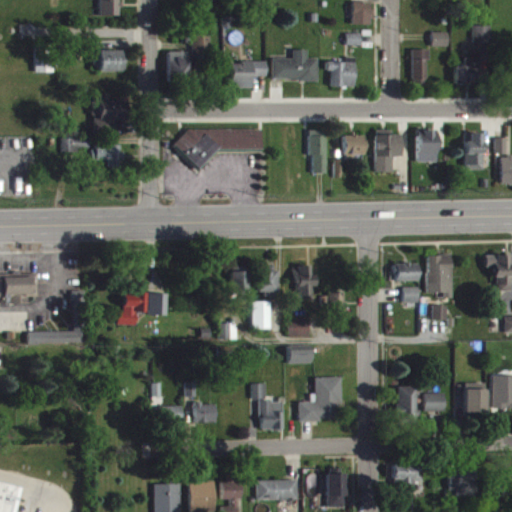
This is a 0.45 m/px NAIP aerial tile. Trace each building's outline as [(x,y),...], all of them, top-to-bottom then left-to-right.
[(120,24),(120,3),(101,3),(101,25),(120,24)] [(373,33),(373,11),(354,10),(353,33),(373,33)] [(492,34),(474,34),(474,52),(492,52),(492,34)] [(432,54),(448,55),(449,41),(433,40),(432,54)] [(212,42),(193,41),(192,67),(211,68),(212,42)] [(346,54),(361,54),(361,42),(347,42),(346,54)] [(318,89),(319,67),(308,67),(308,59),(294,58),(293,67),(273,67),(272,88),(318,89)] [(428,58),(413,58),(412,93),(427,93),(428,58)] [(126,80),(126,59),(96,59),(96,80),(126,80)] [(168,85),(189,86),(190,60),(169,60),(168,85)] [(456,92),(482,93),(482,67),(465,66),(465,75),(456,74),(456,92)] [(231,71),(232,97),(253,96),(253,85),(267,85),(267,70),(231,71)] [(326,79),(332,80),(331,94),(355,95),(355,71),(327,70),(326,79)] [(126,109),(111,109),(111,102),(98,102),(98,110),(91,110),(91,125),(94,125),(94,141),(120,141),(120,130),(126,130),(126,109)] [(262,138),(185,138),(186,147),(176,147),(176,165),(194,165),(194,169),(217,169),(217,158),(262,157),(262,138)] [(313,182),(326,182),(327,139),(309,139),(309,164),(313,164),(313,182)] [(436,171),(437,139),(417,139),(416,170),(436,171)] [(375,181),(393,181),(393,165),(400,165),(399,140),(374,141),(375,181)] [(465,179),(483,179),(482,141),(465,142),(465,179)] [(344,144),(344,168),(353,168),(353,164),(365,163),(364,144),(344,144)] [(89,160),(90,147),(63,146),(63,160),(89,160)] [(495,162),(507,162),(507,146),(495,146),(495,162)] [(123,154),(94,154),(94,175),(123,175),(123,154)] [(511,192),(511,164),(502,165),(501,192),(511,192)] [(453,307),(452,263),(427,264),(428,301),(444,301),(444,307),(453,307)] [(486,264),(486,276),(495,275),(495,300),(502,300),(503,324),(511,324),(511,277),(511,264),(486,264)] [(419,290),(419,272),(397,272),(396,290),(419,290)] [(310,275),(295,275),(296,304),(314,304),(314,283),(311,283),(310,275)] [(276,301),(276,279),(257,279),(257,300),(276,301)] [(248,280),(231,280),(232,303),(249,302),(248,280)] [(12,312),(29,312),(29,302),(39,302),(38,284),(0,285),(0,304),(11,304),(12,312)] [(403,311),(419,311),(419,296),(404,295),(403,311)] [(146,301),(124,300),(123,322),(117,322),(117,333),(136,334),(136,321),(146,321),(146,301)] [(328,316),(346,316),(346,301),(328,300),(328,316)] [(169,302),(150,301),(149,324),(168,324),(169,302)] [(271,310),(253,310),(252,337),(270,337),(271,310)] [(433,328),(447,329),(448,314),(434,314),(433,328)] [(309,327),(288,328),(289,344),(309,344),(309,327)] [(311,372),(311,359),(288,359),(288,372),(311,372)] [(315,386),(316,403),(310,403),(310,410),(299,411),(300,429),(342,428),(341,385),(315,386)] [(185,406),(196,406),(196,390),(185,390),(185,406)] [(162,415),(162,391),(154,391),(155,432),(182,432),(182,414),(162,415)] [(267,392),(252,392),(252,408),(260,408),(260,439),(283,439),(283,410),(267,410),(267,392)] [(464,421),(485,422),(486,392),(465,392),(464,421)] [(417,395),(397,395),(396,430),(416,431),(417,395)] [(445,402),(424,402),(425,420),(445,420),(445,402)] [(216,412),(194,412),(195,432),(216,431),(216,412)] [(422,490),(423,473),(394,473),(393,499),(413,499),(414,490),(422,490)] [(450,479),(450,505),(477,504),(477,479),(450,479)] [(326,483),(327,511),(345,511),(344,482),(326,483)] [(242,511),(241,488),(222,489),(223,508),(231,508),(230,511),(242,511)] [(258,509),(298,508),(297,488),(258,489),(258,509)] [(0,511),(19,511),(23,495),(0,490),(0,511)] [(215,511),(215,490),(190,491),(190,511),(215,511)] [(181,511),(181,492),(155,492),(154,511),(181,511)]
